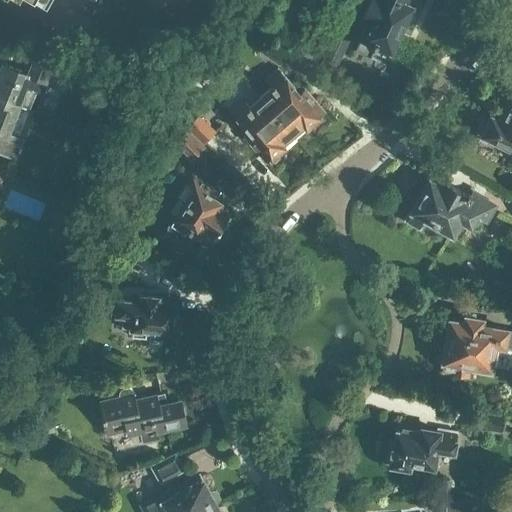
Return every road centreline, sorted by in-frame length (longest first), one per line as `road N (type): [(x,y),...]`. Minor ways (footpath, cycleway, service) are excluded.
road 1 (residential): [(289,511),(221,382),(225,316),(247,263),(282,224),(345,183)]
road 2 (residential): [(328,511),(329,440),(337,420),(382,381),(398,311),(353,263),(341,232),(345,183)]
road 3 (residential): [(345,183),(406,129),(510,0)]
